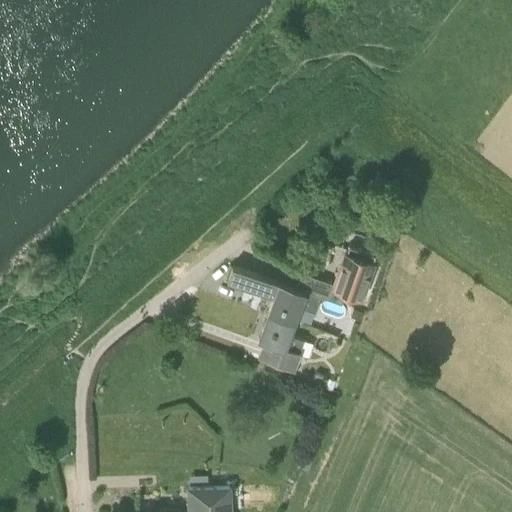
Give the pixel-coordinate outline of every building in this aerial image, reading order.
[(361,296),(376,253),(349,243),(335,282),(302,271),(297,286),(342,302),(346,291),(361,296)] [(307,291),(232,265),(227,279),(238,283),(238,285),(263,294),(263,291),(274,295),(269,310),(297,320),(307,291)] [(294,368),(300,351),(299,350),(304,339),(291,335),(297,320),(269,310),(259,337),(266,340),(260,356),(294,368)] [(219,481),(218,470),(194,471),(195,482),(219,481)] [(231,511),(231,484),(220,485),(207,485),(187,486),(187,511),(231,511)]
